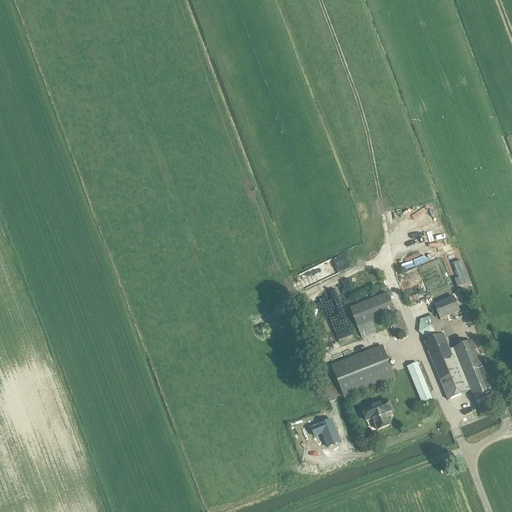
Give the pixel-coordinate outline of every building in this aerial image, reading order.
[(462,285),(469,282),(461,259),(454,262),(462,285)] [(388,294),(384,295),(350,308),(361,339),(376,333),(372,323),(395,314),(388,294)] [(440,321),(460,312),(453,297),(434,305),(440,321)] [(389,317),(397,337),(408,333),(399,312),(389,317)] [(428,341),(441,336),(442,323),(432,316),(420,321),(419,333),(428,341)] [(424,344),(428,353),(448,400),(467,391),(453,360),(443,336),(424,344)] [(474,399),(490,392),(470,342),(453,349),(474,399)] [(344,398),(385,382),(395,378),(382,346),(331,366),(344,398)] [(410,388),(427,381),(421,365),(403,372),(410,388)] [(424,387),(412,392),(418,407),(430,402),(424,387)] [(390,426),(385,414),(392,412),(388,402),(362,411),(366,422),(373,419),(377,431),(390,426)] [(318,428),(327,448),(341,442),(333,422),(318,428)]
